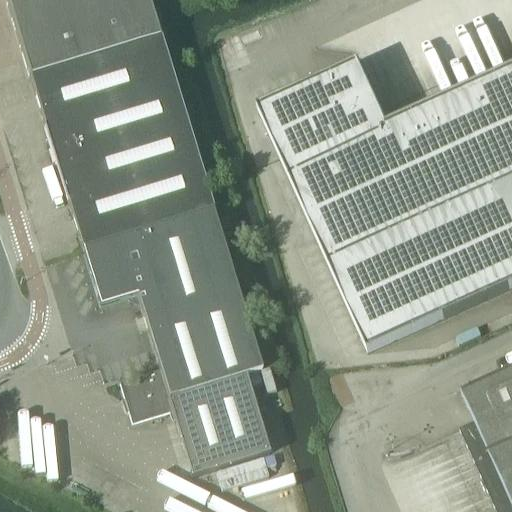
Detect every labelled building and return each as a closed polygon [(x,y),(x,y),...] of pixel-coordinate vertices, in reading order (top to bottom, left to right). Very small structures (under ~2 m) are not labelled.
[(159,40),(146,0),(5,0),(29,80),(159,40)] [(82,253),(212,214),(159,40),(29,80),(78,241),(82,253)] [(511,290),(511,122),(494,82),(386,130),(357,66),(257,112),(367,356),(511,290)] [(511,73),(494,82),(511,122),(511,73)] [(167,400),(245,378),(262,373),(212,214),(82,253),(100,310),(136,298),(159,374),(167,400)] [(494,511),(511,511),(511,373),(461,396),(474,427),(459,434),(494,511)] [(268,455),(245,378),(167,400),(159,374),(119,386),(131,426),(171,414),(190,479),(268,455)]
